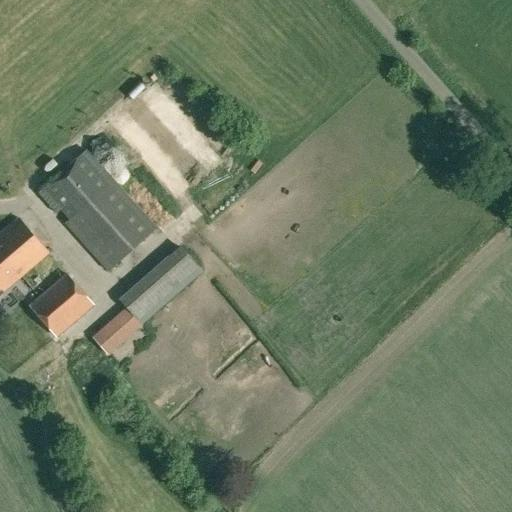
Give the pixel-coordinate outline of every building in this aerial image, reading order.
[(142,92),(189,147),(200,138),(153,83),(142,92)] [(65,222),(109,270),(157,227),(87,150),(39,193),(57,212),(61,209),(69,218),(65,222)] [(185,199),(198,185),(179,167),(166,181),(185,199)] [(0,294),(49,253),(20,219),(0,235),(0,294)] [(59,222),(52,229),(69,245),(76,238),(59,222)] [(92,337),(107,356),(142,326),(141,324),(202,272),(187,255),(92,337)] [(29,306),(57,338),(94,306),(67,273),(29,306)]
